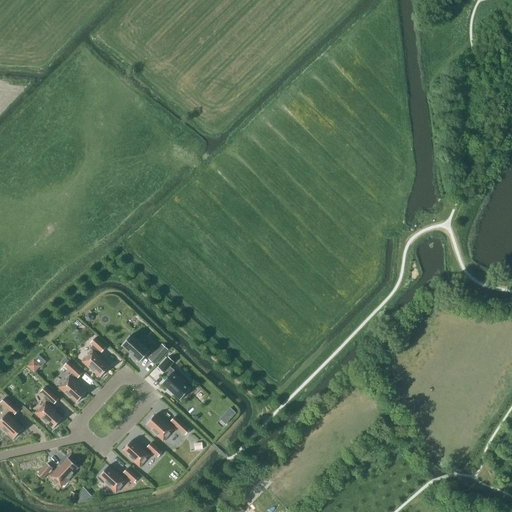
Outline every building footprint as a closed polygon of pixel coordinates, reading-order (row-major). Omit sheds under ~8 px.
[(93,320),(92,315),(88,314),(85,318),(86,322),(91,323),(93,320)] [(132,335),(122,346),(140,362),(146,355),(149,358),(149,359),(155,364),(168,350),(162,344),(155,352),(151,349),(149,351),(132,335)] [(94,372),(100,377),(110,367),(99,357),(99,356),(98,354),(100,352),(101,352),(106,347),(95,338),(91,343),(93,345),(90,348),(93,351),(82,362),(94,372)] [(34,373),(40,367),(41,368),(46,362),(39,355),(35,359),(34,358),(27,366),(34,373)] [(164,372),(169,376),(163,383),(180,400),(191,389),(173,372),(175,371),(170,366),(174,362),(168,357),(158,368),(164,373),(164,372)] [(70,376),(59,387),(70,398),(71,397),(77,403),(86,392),(75,382),(76,382),(74,380),(77,377),(78,378),(82,373),(69,361),(64,366),(73,374),(71,377),(70,376)] [(54,404),(59,399),(45,387),(41,392),(48,399),(35,413),(47,424),(47,423),(53,429),(63,418),(52,408),(53,408),(51,406),(53,403),(54,404)] [(19,410),(5,397),(1,402),(10,411),(7,414),(7,413),(0,420),(0,426),(14,439),(23,429),(11,417),(13,414),(14,415),(19,410)] [(167,424),(156,414),(146,424),(153,430),(152,431),(163,441),(174,429),(173,428),(175,425),(186,434),(190,429),(175,416),(171,421),(172,422),(169,425),(167,423),(167,424)] [(224,414),(219,419),(225,424),(230,419),(224,414)] [(143,450),(132,440),(123,450),(129,456),(128,457),(140,467),(150,455),(149,454),(152,451),(158,457),(162,452),(152,442),(147,447),(148,448),(146,451),(144,449),(143,450)] [(203,449),(202,442),(194,443),(195,450),(203,449)] [(48,464),(38,474),(43,479),(48,473),(51,475),(50,477),(61,488),(73,475),(72,474),(79,468),(68,458),(57,470),(57,469),(54,472),(52,469),(53,468),(48,464)] [(109,466),(99,476),(105,482),(104,482),(116,493),(127,481),(125,480),(128,477),(134,483),(139,478),(128,468),(123,473),(124,474),(122,477),(120,475),(119,476),(109,466)] [(243,511),(245,510),(237,501),(225,511),(243,511)]
